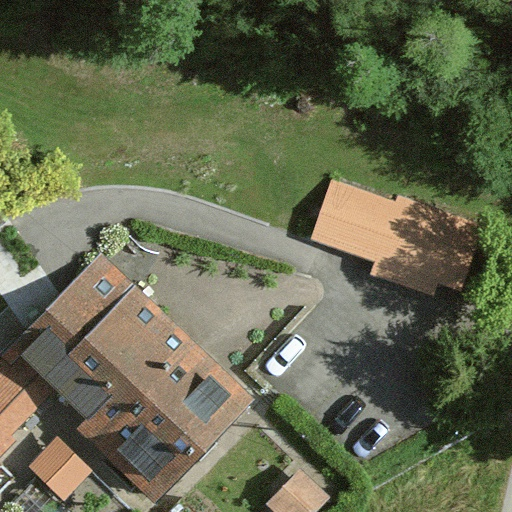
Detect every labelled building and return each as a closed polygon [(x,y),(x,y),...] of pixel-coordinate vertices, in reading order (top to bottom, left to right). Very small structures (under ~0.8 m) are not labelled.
[(333,179),(314,238),(463,286),(481,227),(333,179)] [(108,258),(0,367),(0,444),(58,385),(158,482),(246,392),(108,258)] [(89,468),(57,438),(33,464),(64,493),(89,468)] [(310,511),(327,495),(301,470),(269,502),(279,511),(310,511)] [(67,511),(37,482),(13,507),(18,511),(67,511)]
